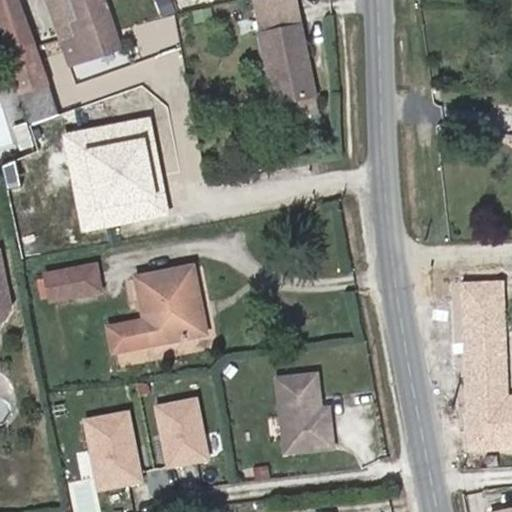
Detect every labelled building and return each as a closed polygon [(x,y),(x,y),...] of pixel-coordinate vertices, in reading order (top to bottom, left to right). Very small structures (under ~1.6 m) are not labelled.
[(0,0),(0,22),(15,70),(38,61),(17,0),(0,0)] [(81,22),(73,0),(47,0),(65,53),(81,46),(73,24),(78,22),(81,22)] [(107,0),(73,0),(81,22),(78,22),(73,24),(81,46),(65,53),(73,78),(125,57),(107,0)] [(305,24),(300,4),(259,13),(263,33),(305,24)] [(307,36),(305,24),(263,33),(267,46),(307,36)] [(307,36),(267,46),(283,119),(323,109),(307,36)] [(72,149),(38,61),(15,70),(44,161),(72,149)] [(0,305),(10,303),(0,264),(0,263),(0,305)] [(46,288),(52,311),(105,302),(101,277),(46,288)] [(148,329),(137,331),(120,335),(126,361),(142,358),(199,349),(192,316),(199,314),(193,278),(141,288),(148,329)] [(10,303),(0,305),(0,342),(13,318),(10,303)] [(511,357),(494,361),(500,391),(511,387),(511,376),(509,364),(511,363),(511,357)] [(511,363),(509,364),(511,376),(511,387),(500,391),(484,395),(494,433),(511,428),(511,363)] [(316,384),(277,387),(283,461),(330,457),(328,418),(314,419),(312,411),(318,410),(316,384)] [(164,465),(209,461),(203,396),(158,400),(164,465)] [(134,408),(85,414),(95,488),(144,481),(134,408)] [(477,477),(477,478),(490,478),(487,463),(475,465),(477,477)]
